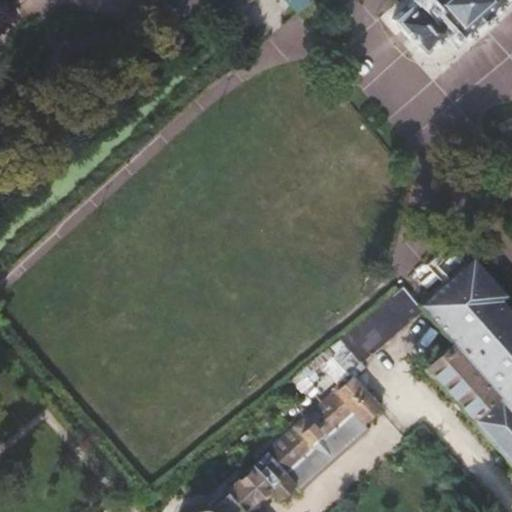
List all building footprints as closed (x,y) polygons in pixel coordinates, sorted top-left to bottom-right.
[(503,0),(414,0),(391,21),(420,52),(441,33),(453,45),(503,0)] [(502,295),(469,258),(415,305),(421,311),(451,343),(465,359),(473,352),(486,368),(494,361),(506,374),(498,381),(511,396),(511,409),(511,410),(511,317),(497,300),(502,295)] [(403,291),(401,289),(349,333),(369,356),(421,311),(415,305),(403,291)] [(338,342),(358,366),(369,356),(349,333),(338,342)] [(511,410),(511,409),(511,396),(498,381),(506,374),(494,361),(486,368),(473,352),(465,359),(451,343),(423,368),(511,466),(511,410)] [(246,511),(271,492),(278,500),(295,486),(300,493),(370,430),(362,422),(378,408),(354,380),(258,462),(203,510),(191,510),(187,511),(246,511)]
